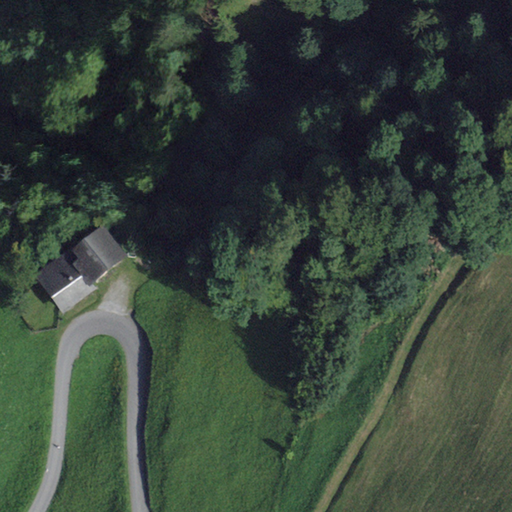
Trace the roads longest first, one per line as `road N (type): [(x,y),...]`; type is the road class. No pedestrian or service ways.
road 1 (unclassified): [(140,511),(134,342),(124,326),(106,320),(88,323),(66,350),(48,496),(38,511)]
road 2 (track): [(318,511),(441,286),(511,210)]
